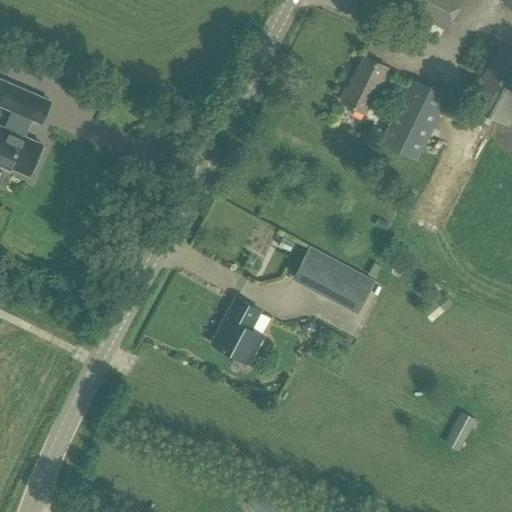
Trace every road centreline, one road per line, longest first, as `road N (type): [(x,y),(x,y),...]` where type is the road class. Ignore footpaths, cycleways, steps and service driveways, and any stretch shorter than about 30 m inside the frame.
road 1 (tertiary): [(30,511),(105,349),(293,0)]
road 2 (unknown): [(205,164),(0,78)]
